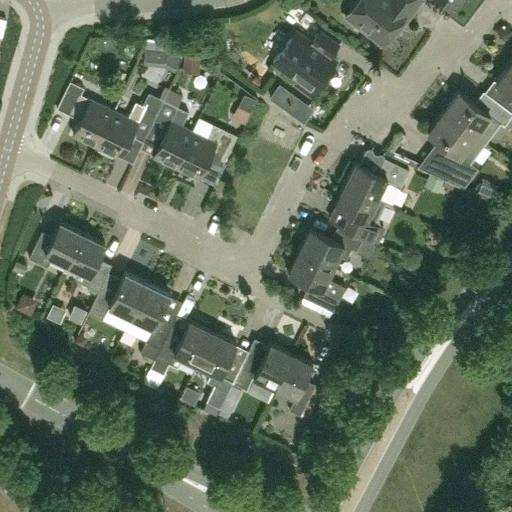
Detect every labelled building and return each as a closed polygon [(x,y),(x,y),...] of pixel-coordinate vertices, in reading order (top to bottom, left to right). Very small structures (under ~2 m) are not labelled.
[(356,0),(345,15),(382,42),(399,21),(403,24),(420,0),(356,0)] [(442,0),(455,9),(462,0),(442,0)] [(310,96),(330,69),(336,60),(330,55),(338,44),(320,31),(312,42),(296,30),(273,62),(299,81),(296,85),(310,96)] [(239,63),(249,48),(228,35),(218,50),(239,63)] [(181,57),(167,50),(145,48),(143,63),(163,65),(175,70),(181,57)] [(511,61),(511,60),(496,80),(508,90),(499,102),(511,111),(511,61)] [(196,64),(190,77),(204,83),(210,69),(196,64)] [(336,86),(345,93),(359,75),(350,68),(336,86)] [(96,145),(114,110),(81,93),(84,87),(70,80),(57,107),(81,120),(74,134),(96,145)] [(511,114),(511,111),(499,102),(490,94),(480,107),(459,91),(444,110),(486,142),(500,122),(504,126),(511,114)] [(148,92),(142,104),(137,101),(128,117),(114,110),(96,145),(121,157),(131,136),(143,141),(150,127),(164,100),(148,92)] [(164,100),(150,127),(165,134),(154,156),(174,166),(192,131),(181,125),(188,111),(177,106),(164,100)] [(428,132),(450,148),(441,160),(469,180),(478,168),(471,163),(486,142),(444,110),(428,132)] [(223,163),(236,135),(214,124),(207,138),(192,131),(174,166),(199,178),(210,156),(223,163)] [(392,205),(401,185),(402,185),(410,169),(383,157),(376,172),(356,162),(346,182),(384,202),(392,205)] [(328,217),(339,223),(348,227),(364,235),(375,241),(382,226),(374,222),(384,202),(346,182),(328,217)] [(66,264),(82,232),(60,221),(53,236),(42,231),(28,258),(46,266),(51,256),(66,264)] [(348,227),(339,223),(332,237),(310,227),(300,248),(334,265),(339,254),(347,258),(352,248),(357,251),(364,235),(348,227)] [(97,291),(99,287),(110,265),(98,258),(106,243),(82,232),(66,264),(90,275),(85,286),(97,291)] [(328,277),(334,265),(300,248),(289,271),(310,281),(303,296),(334,310),(346,286),(328,277)] [(27,264),(16,260),(12,268),(24,273),(27,264)] [(102,320),(109,306),(130,316),(146,282),(126,272),(114,295),(99,287),(97,291),(87,313),(102,320)] [(146,282),(130,316),(152,327),(140,352),(154,358),(159,348),(160,348),(165,337),(172,323),(158,316),(169,294),(146,282)] [(174,353),(196,363),(211,332),(189,321),(178,343),(165,337),(160,348),(159,348),(154,358),(150,366),(163,373),(174,353)] [(225,394),(231,382),(236,373),(237,371),(225,366),(235,343),(211,332),(196,363),(219,375),(212,388),(225,394)] [(270,343),(261,362),(247,355),(238,373),(236,373),(231,382),(247,390),(254,377),(274,387),(290,353),(270,343)] [(324,388),(306,379),(313,364),(290,353),(274,387),(296,398),(291,409),(309,418),(324,388)]
